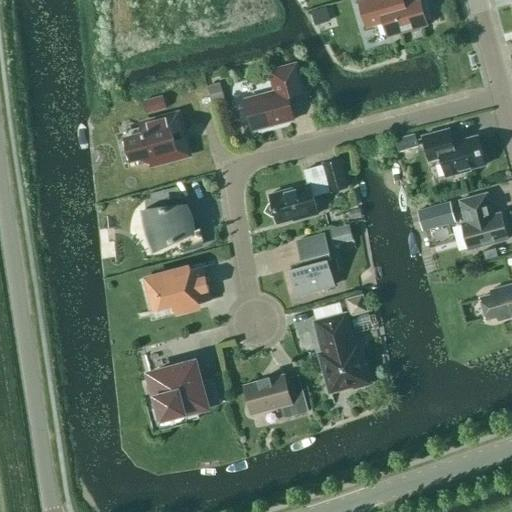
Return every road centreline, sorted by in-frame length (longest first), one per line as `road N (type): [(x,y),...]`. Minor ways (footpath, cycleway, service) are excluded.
road 1 (tertiary): [(50,511),(0,187)]
road 2 (residential): [(225,168),(502,96)]
road 3 (tertiary): [(319,511),(511,446)]
road 4 (residential): [(255,321),(245,309),(225,168)]
